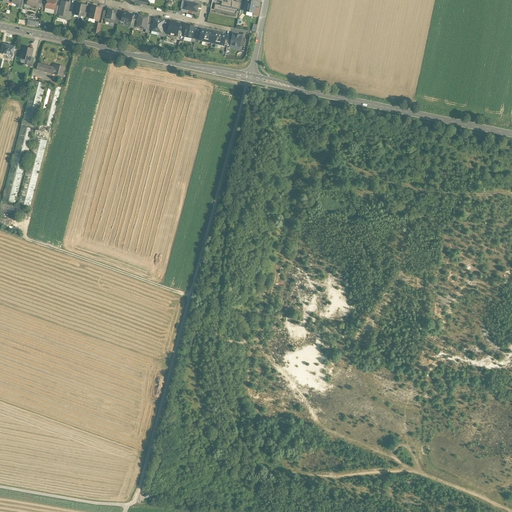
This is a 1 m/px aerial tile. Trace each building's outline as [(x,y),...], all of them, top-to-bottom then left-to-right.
[(55,0),(46,0),(45,8),(54,9),(55,5),(55,0)] [(232,0),(214,0),(222,1),(221,5),(215,4),(214,9),(235,14),(236,11),(238,12),(240,3),(232,1),(232,0)] [(256,3),(246,0),(243,11),(253,13),(255,7),(256,3)] [(70,3),(62,1),(59,15),(67,17),(68,11),(70,3)] [(187,10),(197,12),(199,5),(192,3),(185,1),(183,9),(187,10)] [(85,6),(76,4),(74,14),(83,16),(84,12),(85,6)] [(101,9),(91,7),(89,18),(99,20),(101,9)] [(104,21),(114,24),(116,17),(117,11),(107,9),(105,19),(104,21)] [(123,12),(121,22),(131,24),(132,19),(133,14),(123,12)] [(148,18),(139,15),(136,27),(146,30),(147,24),(148,18)] [(154,18),(151,31),(159,33),(162,33),(163,28),(165,20),(154,18)] [(167,34),(177,36),(178,31),(180,24),(170,22),(168,30),(167,34)] [(184,37),(192,38),(193,33),(194,27),(187,25),(184,37)] [(214,33),(201,30),(201,31),(199,40),(198,41),(211,44),(214,33)] [(211,44),(224,46),(224,45),(226,36),(226,35),(214,33),(211,44)] [(232,37),(231,45),(240,46),(241,39),(242,36),(233,34),(232,37)] [(15,47),(5,45),(3,55),(7,56),(7,57),(12,58),(15,47)] [(32,49),(24,47),(22,51),(20,53),(21,55),(21,58),(28,60),(30,61),(30,57),(32,49)] [(30,57),(30,61),(28,60),(26,65),(32,67),(35,58),(30,57)] [(55,68),(38,63),(37,70),(62,76),(64,67),(56,65),(55,68)] [(1,199),(31,207),(62,85),(33,77),(26,105),(1,199)] [(29,210),(1,202),(0,205),(0,212),(27,219),(29,210)] [(10,221),(0,218),(0,223),(9,226),(10,221)]
